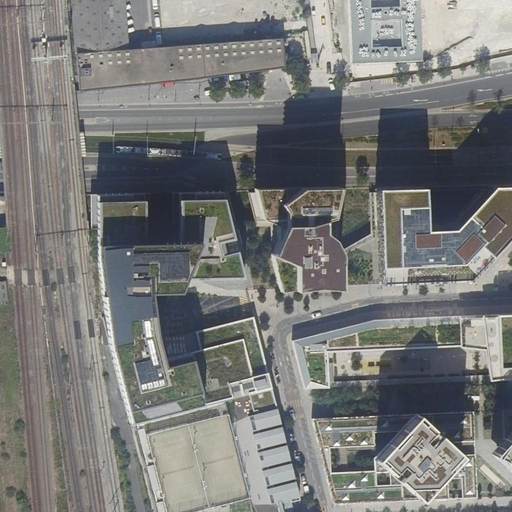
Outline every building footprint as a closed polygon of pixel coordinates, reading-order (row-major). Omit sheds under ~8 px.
[(123,0),(71,0),(76,54),(127,49),(123,0)] [(302,0),(158,0),(160,28),(189,27),(187,0),(235,0),(236,20),(303,16),(302,0)] [(511,0),(349,0),(352,63),(422,60),(419,0),(511,0)] [(289,38),(177,45),(127,49),(76,54),(79,92),(176,80),(256,71),(291,66),(289,38)] [(375,188),(380,284),(394,283),(435,281),(468,280),(482,264),(511,230),(511,184),(490,185),(452,229),(423,229),(422,186),(375,188)] [(315,287),(339,286),(338,259),(338,209),(341,190),(248,192),(257,227),(271,226),(271,258),(279,288),(315,287)] [(224,192),(180,191),(181,241),(147,242),(145,192),(95,194),(108,305),(129,423),(271,388),(265,363),(254,316),(195,331),(196,336),(165,343),(170,363),(163,364),(151,291),(183,291),(187,277),(246,277),(224,192)] [(0,281),(0,301),(9,301),(8,281),(0,281)] [(293,341),(304,388),(328,388),(327,350),(491,342),(494,380),(511,380),(511,314),(377,319),(293,341)] [(301,511),(300,506),(271,388),(129,424),(151,511),(301,511)] [(477,497),(474,411),(461,412),(417,414),(403,415),(312,419),(321,454),(333,503),(405,500),(420,500),(477,497)] [(511,433),(493,456),(511,472),(511,433)]
